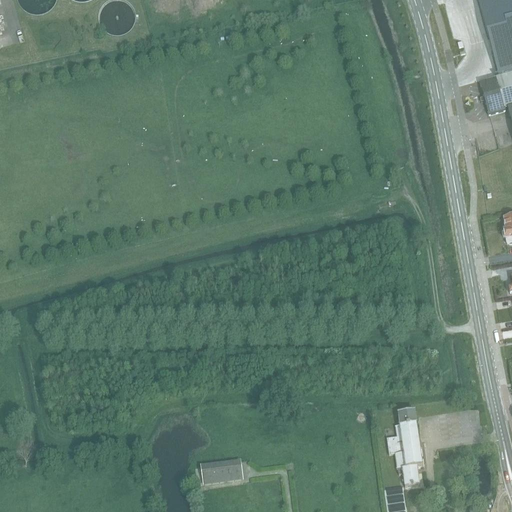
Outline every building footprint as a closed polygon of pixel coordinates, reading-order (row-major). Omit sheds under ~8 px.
[(511,0),(476,0),(498,78),(511,74),(511,0)] [(511,74),(498,78),(480,83),(484,99),(480,99),(481,103),(485,102),(489,117),(505,112),(504,108),(507,107),(511,124),(511,74)] [(401,203),(410,202),(408,194),(393,196),(394,200),(401,199),(401,203)] [(511,219),(503,221),(505,232),(504,233),(506,242),(507,242),(507,246),(511,244),(511,219)] [(397,473),(398,476),(417,474),(423,473),(420,451),(422,450),(421,445),(419,445),(416,420),(415,414),(397,417),(399,429),(395,429),(396,440),(386,442),(389,458),(394,457),(397,473)] [(202,468),(203,480),(233,476),(234,479),(242,478),(240,463),(202,468)] [(417,474),(398,476),(399,481),(403,480),(405,492),(407,492),(420,490),(417,474)]
